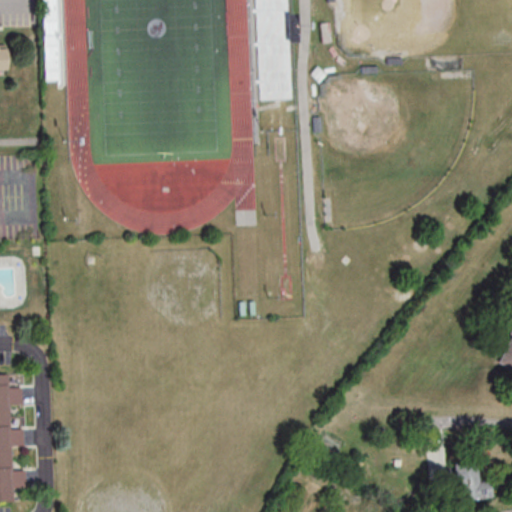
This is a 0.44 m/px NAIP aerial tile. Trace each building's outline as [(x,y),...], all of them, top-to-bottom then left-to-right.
[(281,0),(257,0),(258,30),(282,29),(281,0)] [(0,69),(8,69),(7,42),(0,42),(0,69)] [(262,98),(276,98),(276,56),(262,56),(262,98)] [(511,324),(496,364),(511,370),(511,324)] [(0,500),(16,500),(16,490),(24,490),(24,469),(12,469),(11,446),(23,445),(23,428),(10,429),(10,404),(22,403),(21,385),(9,385),(9,373),(0,373),(0,500)] [(491,496),(489,480),(479,482),(476,462),(454,465),(459,501),(491,496)]
